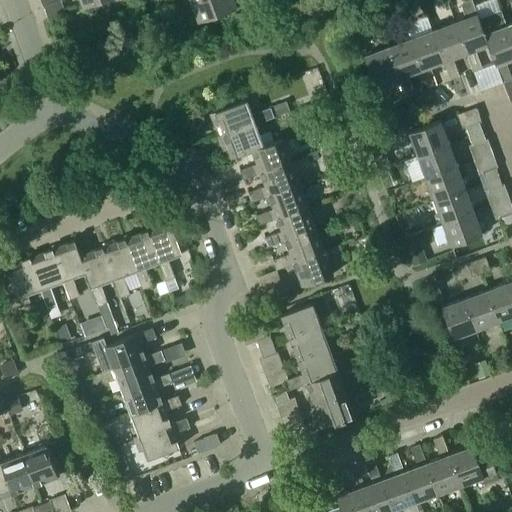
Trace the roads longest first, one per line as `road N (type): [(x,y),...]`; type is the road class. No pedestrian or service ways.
road 1 (residential): [(265,470),(214,326),(226,268),(187,170),(50,119)]
road 2 (residential): [(265,470),(511,379)]
road 3 (residential): [(50,119),(15,0)]
